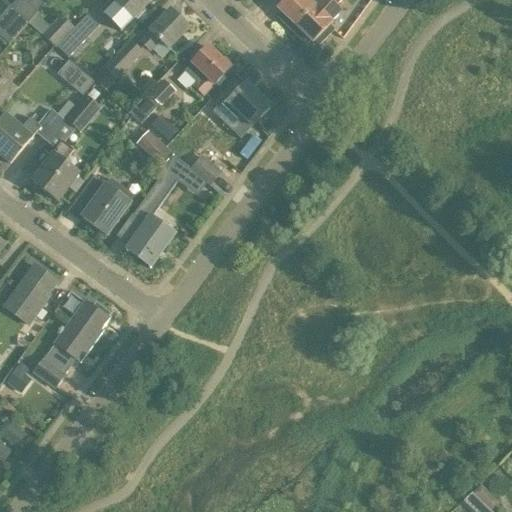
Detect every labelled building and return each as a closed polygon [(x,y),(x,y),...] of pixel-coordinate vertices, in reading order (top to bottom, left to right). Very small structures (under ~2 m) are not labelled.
[(28,24),(44,6),(37,0),(33,0),(29,5),(23,0),(16,0),(10,7),(27,23),(28,24)] [(133,20),(152,0),(111,0),(102,10),(116,23),(126,12),(133,20)] [(295,25),(313,7),(305,0),(285,0),(277,8),(282,13),(278,18),(290,30),(295,25)] [(294,34),(310,50),(333,26),(321,14),(336,0),(319,0),(313,7),(295,25),(298,29),(294,34)] [(44,6),(28,24),(55,49),(73,29),(60,16),(47,30),(34,18),(45,6),(44,6)] [(10,7),(0,18),(0,21),(17,36),(28,24),(27,23),(10,7)] [(187,43),(181,36),(188,29),(170,11),(140,42),(148,51),(159,39),(175,55),(187,43)] [(75,41),(92,22),(87,17),(55,51),(68,63),(82,47),(75,41)] [(114,35),(104,46),(114,56),(125,44),(114,35)] [(105,91),(141,52),(129,41),(93,80),(105,91)] [(203,97),(230,70),(208,49),(185,73),(196,83),(192,87),(203,97)] [(61,76),(83,95),(93,83),(71,64),(61,76)] [(0,108),(17,89),(3,76),(0,79),(0,108)] [(161,107),(175,92),(162,81),(149,96),(151,97),(139,111),(135,107),(128,114),(141,125),(159,105),(161,107)] [(220,104),(213,112),(240,139),(271,107),(253,89),(247,84),(246,85),(232,99),(228,96),(220,104)] [(63,121),(64,121),(80,134),(99,108),(84,97),(75,108),(74,107),(63,121)] [(63,121),(74,107),(68,102),(56,116),(50,110),(37,125),(29,118),(20,129),(6,117),(0,123),(0,156),(10,165),(36,135),(46,143),(64,121),(63,121)] [(166,143),(174,135),(158,119),(151,126),(166,143)] [(161,168),(173,156),(148,132),(136,145),(161,168)] [(58,202),(78,176),(63,164),(73,152),(61,143),(52,155),(53,156),(32,183),(58,202)] [(210,187),(222,174),(202,156),(190,169),(210,187)] [(105,236),(130,203),(98,180),(86,196),(94,203),(82,219),(105,236)] [(156,213),(172,189),(159,180),(143,204),(156,213)] [(149,268),(173,235),(150,218),(126,251),(149,268)] [(27,325),(41,307),(38,305),(55,282),(34,266),(4,308),(27,325)] [(92,309),(85,304),(43,361),(64,376),(76,361),(78,362),(92,343),(90,342),(110,314),(96,304),(92,309)] [(21,394),(34,376),(19,365),(6,382),(21,394)] [(15,448),(25,436),(12,425),(2,438),(15,448)] [(0,458),(2,461),(12,449),(0,439),(0,458)]
